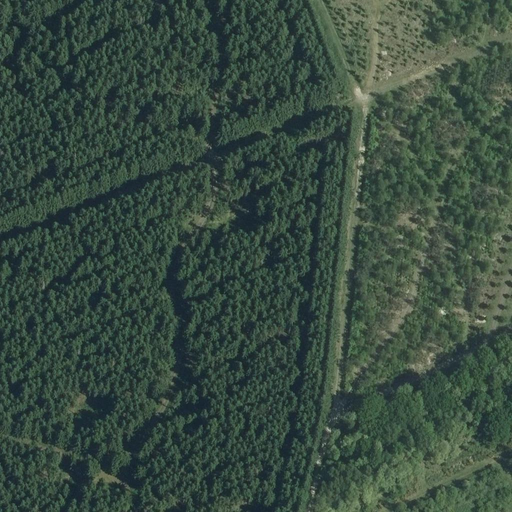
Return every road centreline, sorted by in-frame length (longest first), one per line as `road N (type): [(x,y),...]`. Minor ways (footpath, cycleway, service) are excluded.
road 1 (track): [(511,39),(364,101),(335,413),(465,354),(465,305),(440,200),(448,171),(511,107)]
road 2 (track): [(199,0),(220,30),(206,137),(212,202),(181,247),(171,286),(181,364),(152,428),(115,475)]
road 3 (track): [(335,413),(410,309),(440,200)]
road 4 (track): [(440,200),(411,145),(355,89),(317,0)]
road 5 (track): [(394,511),(511,452)]
road 6 (track): [(115,475),(69,453),(0,441)]
